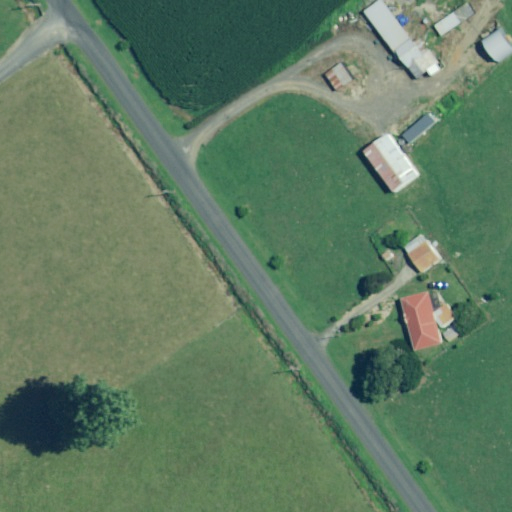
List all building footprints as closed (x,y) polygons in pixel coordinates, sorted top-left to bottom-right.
[(399,49),(413,38),(384,0),(382,0),(367,11),(397,50),(399,49)] [(478,13),(471,3),(438,26),(445,36),(478,13)] [(511,50),(511,38),(504,27),(487,40),(500,59),(511,50)] [(413,38),(399,49),(400,51),(421,79),(442,63),(431,49),(420,33),(413,38)] [(368,71),(357,54),(328,74),(340,91),(368,71)] [(422,175),(392,134),(368,151),(398,192),(422,175)] [(435,245),(423,230),(405,244),(426,272),(448,256),(438,243),(435,245)] [(433,292),(405,299),(419,351),(446,344),(443,331),(461,317),(450,302),(438,312),(433,292)] [(465,333),(459,324),(446,333),(452,342),(465,333)]
